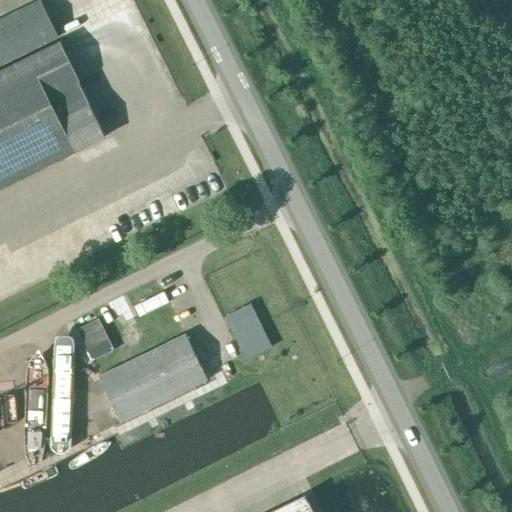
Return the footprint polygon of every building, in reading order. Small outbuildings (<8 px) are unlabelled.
[(0,65),(57,37),(39,1),(0,19),(0,65)] [(74,151),(106,136),(82,88),(81,88),(77,81),(80,80),(61,42),(0,71),(0,188),(74,151)] [(249,304),(225,316),(245,357),(269,345),(249,304)] [(121,421),(206,380),(184,334),(99,376),(121,421)] [(66,409),(88,398),(57,341),(36,352),(66,409)] [(312,511),(305,496),(272,511),(312,511)]
